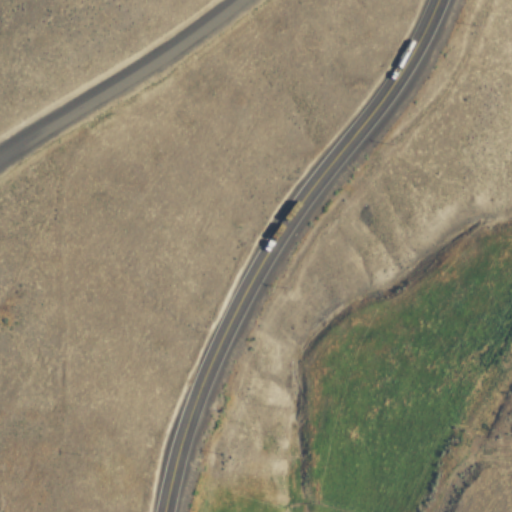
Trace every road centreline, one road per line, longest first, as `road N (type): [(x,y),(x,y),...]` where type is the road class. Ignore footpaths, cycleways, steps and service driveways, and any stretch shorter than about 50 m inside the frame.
road 1 (secondary): [(163,511),(193,399),(229,321),(271,243),(407,61),(436,0)]
road 2 (residential): [(0,157),(234,0)]
